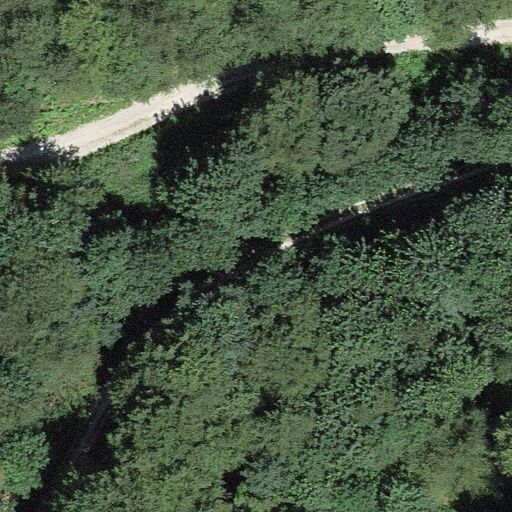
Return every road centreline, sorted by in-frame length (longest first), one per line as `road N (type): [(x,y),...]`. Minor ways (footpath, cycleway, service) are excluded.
road 1 (track): [(42,511),(111,384),(155,327),(208,280),(321,221),(511,154)]
road 2 (track): [(511,27),(289,58),(0,161)]
